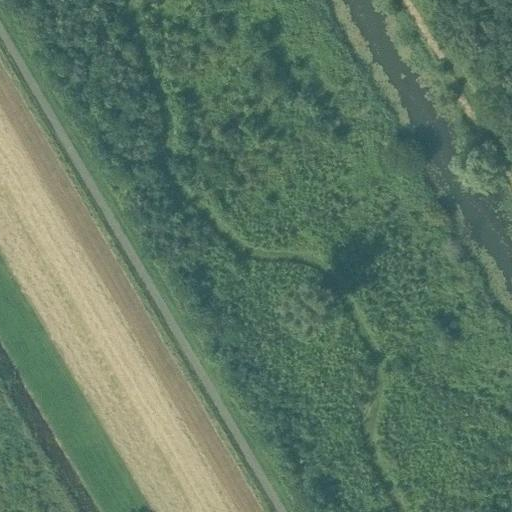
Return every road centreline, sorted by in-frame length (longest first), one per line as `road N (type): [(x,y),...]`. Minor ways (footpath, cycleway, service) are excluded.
road 1 (unknown): [(129,0),(168,114),(166,169),(175,185),(244,252),(322,263),(371,341),(378,371),(367,440),(401,511)]
road 2 (track): [(511,161),(418,0)]
